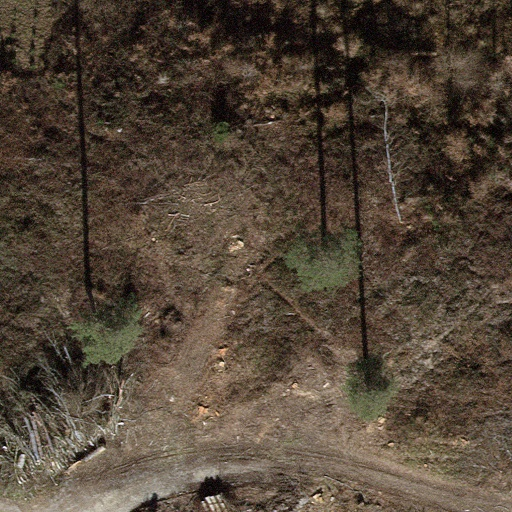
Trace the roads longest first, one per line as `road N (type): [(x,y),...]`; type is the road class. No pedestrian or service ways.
road 1 (track): [(174,462),(380,466),(511,498)]
road 2 (track): [(174,462),(0,445)]
